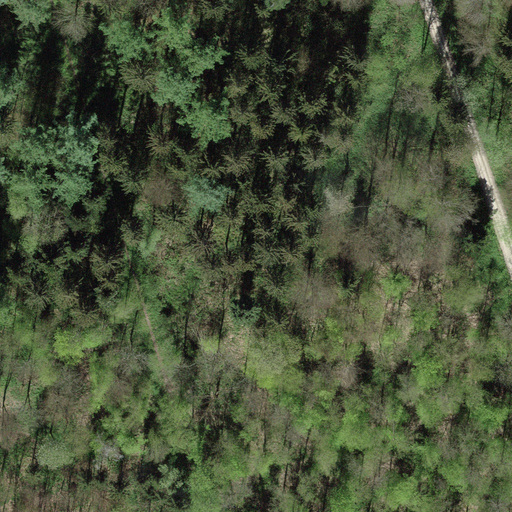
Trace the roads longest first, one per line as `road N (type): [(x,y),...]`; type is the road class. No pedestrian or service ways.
road 1 (track): [(200,511),(47,0)]
road 2 (track): [(511,262),(422,0)]
